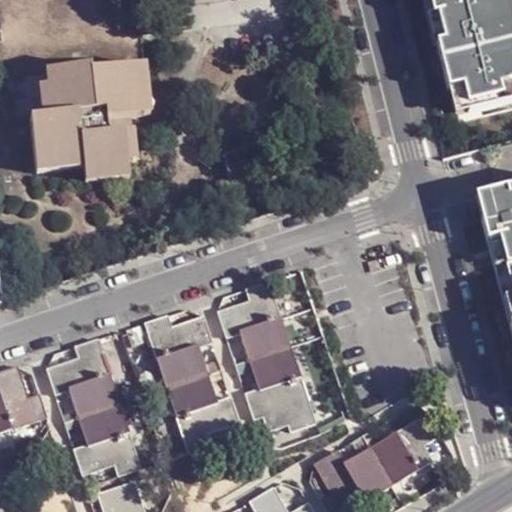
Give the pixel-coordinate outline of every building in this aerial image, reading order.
[(91,77),(145,70),(137,0),(0,0),(0,1),(8,78),(46,73),(47,77),(90,72),(91,77)] [(435,44),(445,40),(441,13),(434,15),(429,0),(423,0),(433,44),(435,44)] [(472,115),(473,117),(511,103),(511,53),(501,21),(499,0),(429,0),(434,15),(441,13),(445,40),(435,44),(449,88),(461,83),(472,115)] [(511,18),(501,21),(511,53),(511,18)] [(149,102),(145,70),(91,77),(90,72),(47,77),(48,88),(52,118),(42,119),(31,120),(36,175),(71,171),(70,158),(82,157),(84,170),(85,184),(129,179),(128,164),(125,134),(116,135),(114,121),(135,119),(138,118),(136,104),(149,102)] [(461,83),(449,88),(459,119),(472,115),(461,83)] [(52,118),(48,88),(38,89),(42,119),(52,118)] [(153,117),(152,102),(149,102),(136,104),(138,118),(153,117)] [(137,133),(135,119),(114,121),(116,135),(125,134),(128,164),(140,163),(137,133)] [(84,170),(82,157),(70,158),(71,171),(84,170)] [(511,182),(487,189),(488,191),(477,194),(483,217),(482,217),(511,332),(511,182)] [(221,318),(228,346),(242,343),(242,340),(283,328),(271,291),(248,298),(252,309),(221,318)] [(148,331),(158,367),(200,355),(202,357),(214,353),(207,326),(175,334),(171,324),(148,331)] [(242,340),(242,343),(246,363),(249,370),(251,376),(257,397),(258,400),(299,388),(283,328),(242,340)] [(82,365),(50,375),(57,401),(71,398),(70,396),(113,383),(102,346),(78,354),(82,365)] [(200,355),(158,367),(176,425),(217,413),(216,410),(211,391),(209,385),(207,376),(202,357),(200,355)] [(249,370),(246,363),(234,365),(236,372),(249,370)] [(251,376),(249,370),(236,372),(238,379),(251,376)] [(0,394),(12,435),(47,426),(42,402),(30,405),(20,372),(0,378),(0,394)] [(209,385),(222,380),(220,372),(207,376),(209,385)] [(209,385),(211,391),(224,387),(222,380),(209,385)] [(70,396),(71,398),(77,417),(79,425),(81,432),(87,451),(88,452),(129,441),(113,383),(70,396)] [(258,400),(257,397),(243,401),(251,427),(259,425),(266,440),(285,435),(287,440),(314,433),(299,388),(258,400)] [(0,394),(0,438),(12,435),(0,394)] [(217,413),(176,425),(185,460),(209,453),(205,443),(238,433),(230,407),(216,410),(217,413)] [(79,425),(77,417),(63,421),(65,429),(79,425)] [(397,441),(418,480),(432,471),(425,455),(441,445),(430,424),(397,441)] [(81,432),(79,425),(65,429),(67,435),(81,432)] [(370,457),(378,452),(372,439),(364,443),(370,457)] [(88,452),(87,451),(72,455),(80,481),(111,473),(115,483),(128,480),(139,475),(129,441),(88,452)] [(418,480),(397,441),(378,452),(370,457),(363,460),(346,468),(344,470),(363,507),(418,480)] [(370,457),(364,443),(356,448),(363,460),(370,457)] [(344,470),(346,468),(338,456),(314,468),(330,498),(319,504),(323,511),(354,511),(363,507),(344,470)] [(118,494),(132,490),(128,480),(115,483),(118,494)] [(137,511),(132,490),(118,494),(94,501),(97,511),(137,511)] [(310,511),(309,509),(302,511),(286,511),(275,493),(251,505),(254,511),(310,511)] [(0,511),(18,511),(4,501),(0,505),(0,511)]
